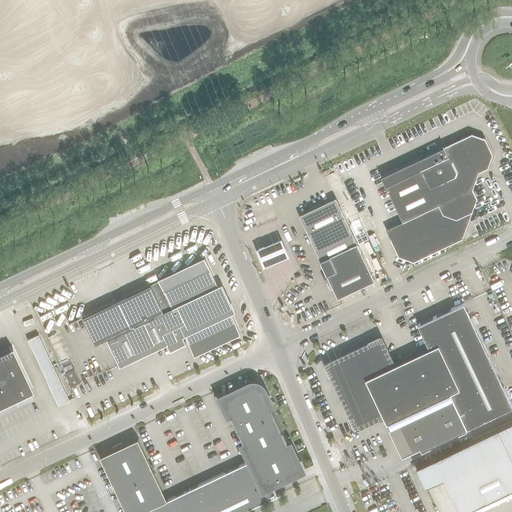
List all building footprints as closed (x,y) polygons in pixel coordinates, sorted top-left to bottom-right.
[(485,138),(471,133),(444,146),(381,176),(402,221),(390,227),(386,229),(390,238),(391,238),(399,255),(413,260),(462,237),(476,197),(474,193),(472,189),(478,171),(487,167),(492,153),(485,138)] [(357,243),(355,240),(340,207),(326,202),(308,211),(303,224),(320,260),(320,261),(326,273),(337,297),(374,279),(357,243)] [(350,224),(358,242),(367,238),(359,220),(350,224)] [(281,235),(255,246),(263,265),(289,254),(281,235)] [(107,338),(120,366),(167,343),(170,350),(186,342),(183,336),(185,335),(189,344),(189,343),(193,353),(239,331),(205,258),(159,280),(123,297),(82,316),(95,344),(107,338)] [(511,406),(511,405),(463,303),(418,324),(430,351),(394,369),(393,365),(398,363),(397,362),(393,364),(391,361),(389,358),(386,355),(383,353),(380,351),(376,349),(372,348),(368,348),(364,348),(360,348),(357,349),(353,351),(349,353),(346,355),(343,358),(341,361),(339,364),(337,368),(336,372),(336,376),(336,380),(336,384),(337,387),(339,391),(343,399),(343,400),(345,403),(347,406),(350,409),(353,412),(356,414),(360,415),(364,416),(368,417),(372,417),(376,417),(380,416),(383,415),(386,422),(450,392),(467,428),(511,406)] [(38,334),(27,340),(30,345),(41,340),(38,334)] [(41,340),(30,345),(32,350),(43,345),(41,340)] [(43,345),(32,350),(35,356),(46,351),(43,345)] [(0,406),(32,391),(12,347),(0,352),(0,406)] [(46,351),(35,356),(38,361),(48,356),(46,351)] [(48,356),(38,361),(40,367),(51,361),(48,356)] [(51,361),(40,367),(43,372),(54,367),(51,361)] [(54,367),(43,372),(45,377),(56,372),(54,367)] [(65,373),(72,386),(80,382),(74,369),(65,373)] [(56,372),(45,377),(48,383),(59,378),(56,372)] [(59,378),(48,383),(50,388),(61,383),(59,378)] [(304,466),(291,440),(292,440),(275,405),(267,388),(264,385),(261,383),(257,382),(253,383),(240,389),(227,396),(235,414),(248,439),(256,457),(171,497),(171,496),(170,497),(141,437),(143,436),(142,435),(104,453),(105,455),(106,454),(133,511),(139,511),(141,511),(140,511),(240,511),(282,492),(282,491),(281,492),(275,480),(304,466)] [(61,383),(50,388),(53,394),(64,389),(61,383)] [(64,389),(53,394),(56,399),(66,394),(64,389)] [(66,394),(56,399),(58,405),(69,400),(66,394)] [(465,427),(450,395),(385,426),(398,452),(416,443),(419,448),(465,427)] [(463,511),(511,489),(511,422),(434,459),(416,467),(425,486),(443,478),(459,511),(463,511)]
